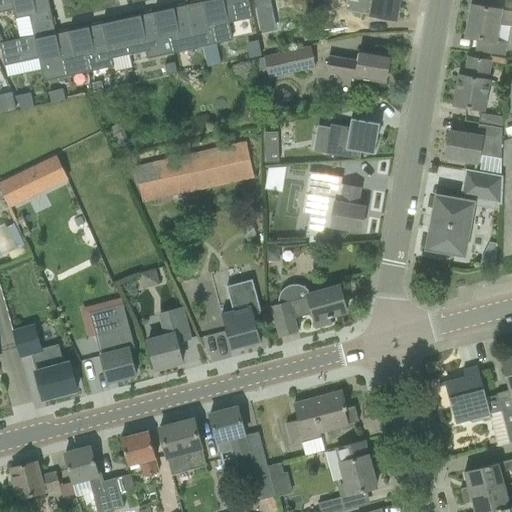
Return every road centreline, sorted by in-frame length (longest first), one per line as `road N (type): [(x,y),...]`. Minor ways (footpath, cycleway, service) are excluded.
road 1 (residential): [(388,337),(0,442)]
road 2 (residential): [(388,337),(389,283),(441,0)]
road 3 (residential): [(417,471),(388,337)]
road 4 (residential): [(511,307),(388,337)]
